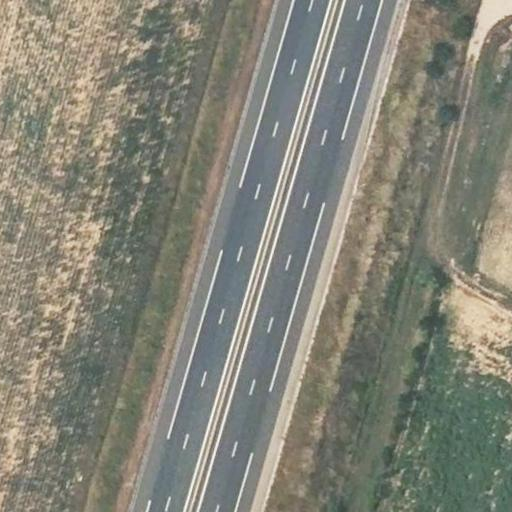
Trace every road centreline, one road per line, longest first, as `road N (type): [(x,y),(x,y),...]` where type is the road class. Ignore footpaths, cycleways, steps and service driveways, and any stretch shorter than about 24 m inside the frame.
road 1 (motorway): [(311,0),(164,511)]
road 2 (motorway): [(218,511),(365,0)]
